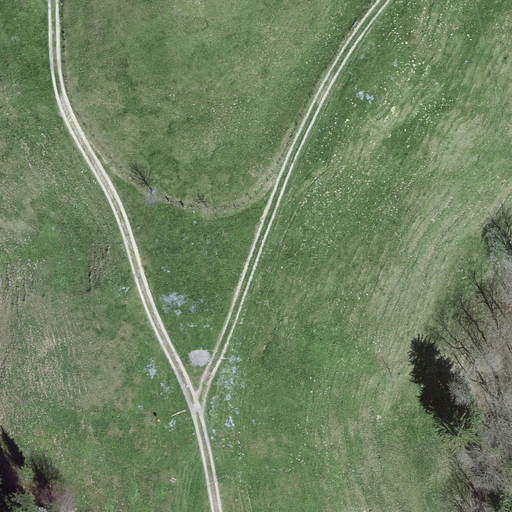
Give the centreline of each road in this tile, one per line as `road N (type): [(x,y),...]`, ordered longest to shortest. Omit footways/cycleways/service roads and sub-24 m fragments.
road 1 (track): [(217,511),(195,403),(123,225),(82,148),(50,0)]
road 2 (track): [(195,403),(249,255),(374,0)]
road 3 (track): [(82,148),(131,193),(177,211),(223,215),(256,204),(290,173)]
